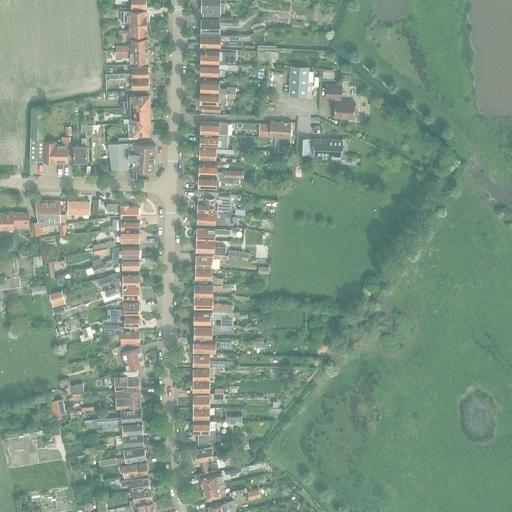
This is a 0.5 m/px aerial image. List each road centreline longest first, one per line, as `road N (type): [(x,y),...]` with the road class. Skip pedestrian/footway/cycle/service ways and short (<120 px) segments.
road 1 (residential): [(182,511),(169,352),(170,188)]
road 2 (unclassified): [(170,188),(174,0)]
road 3 (residential): [(7,183),(170,188)]
